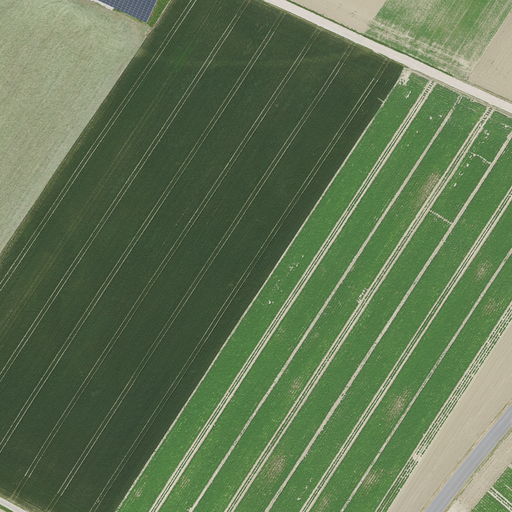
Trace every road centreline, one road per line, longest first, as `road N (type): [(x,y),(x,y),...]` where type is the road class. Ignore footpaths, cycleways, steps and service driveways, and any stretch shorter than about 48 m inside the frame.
road 1 (track): [(273,0),(511,109)]
road 2 (tertiary): [(511,414),(432,511)]
